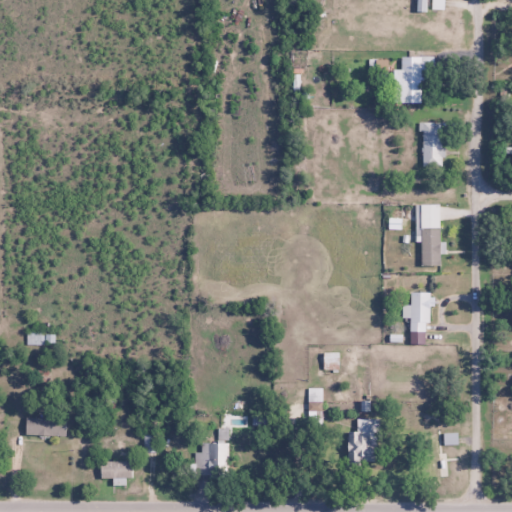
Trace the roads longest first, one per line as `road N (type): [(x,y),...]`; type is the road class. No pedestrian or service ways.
road 1 (tertiary): [(511,509),(0,509)]
road 2 (residential): [(477,509),(480,0)]
